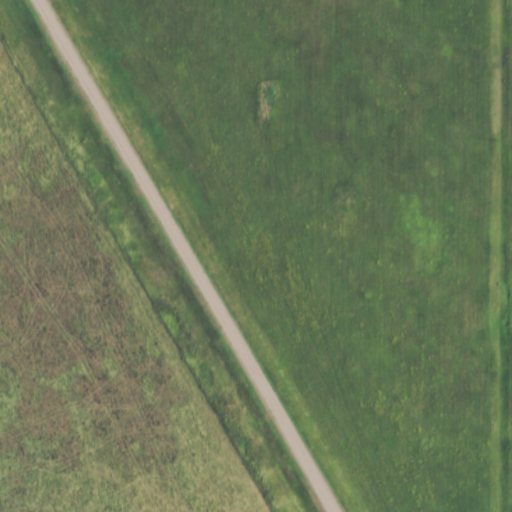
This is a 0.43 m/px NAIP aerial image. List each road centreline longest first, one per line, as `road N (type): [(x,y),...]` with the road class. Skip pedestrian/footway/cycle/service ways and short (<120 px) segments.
road 1 (residential): [(335,511),(40,0)]
road 2 (track): [(500,511),(510,0)]
